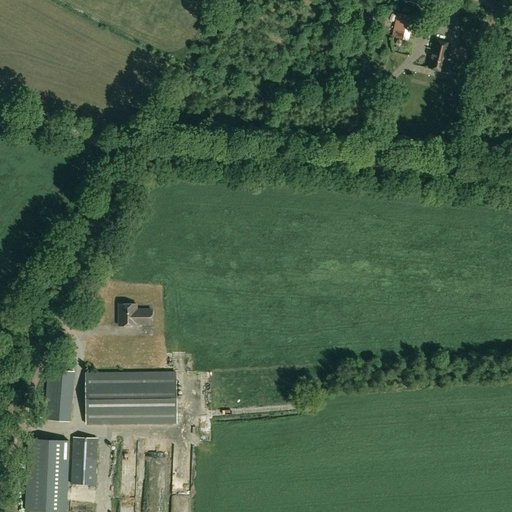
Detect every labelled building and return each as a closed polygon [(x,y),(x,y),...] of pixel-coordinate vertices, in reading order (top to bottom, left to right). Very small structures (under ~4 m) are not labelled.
[(406,34),(408,25),(397,23),(395,32),(406,34)] [(450,44),(435,41),(433,49),(434,50),(429,68),(443,71),(447,55),(448,56),(450,44)] [(136,305),(118,305),(118,326),(136,326),(136,325),(151,325),(151,311),(136,311),(136,305)] [(73,373),(48,371),(44,419),(70,421),(73,373)] [(85,375),(86,414),(86,425),(176,424),(176,373),(85,375)] [(199,385),(203,400),(211,397),(208,383),(199,385)] [(97,439),(73,437),(70,483),(95,485),(97,439)] [(26,511),(32,511),(65,511),(69,441),(30,440),(26,511)]
